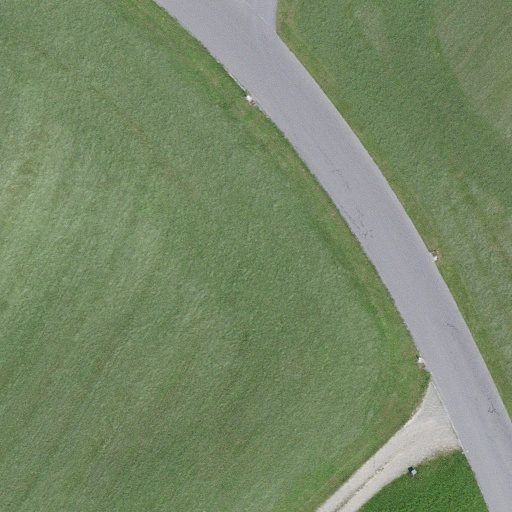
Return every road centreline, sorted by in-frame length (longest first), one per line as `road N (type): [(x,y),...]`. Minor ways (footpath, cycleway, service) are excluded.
road 1 (unclassified): [(511,498),(476,399),(245,34),(198,0)]
road 2 (track): [(476,399),(345,511)]
